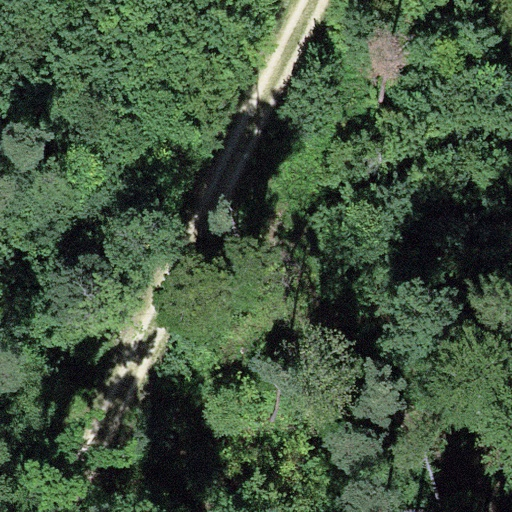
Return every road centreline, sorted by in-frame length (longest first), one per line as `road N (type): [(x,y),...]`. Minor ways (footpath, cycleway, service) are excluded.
road 1 (track): [(316,0),(68,511)]
road 2 (track): [(20,0),(132,372)]
